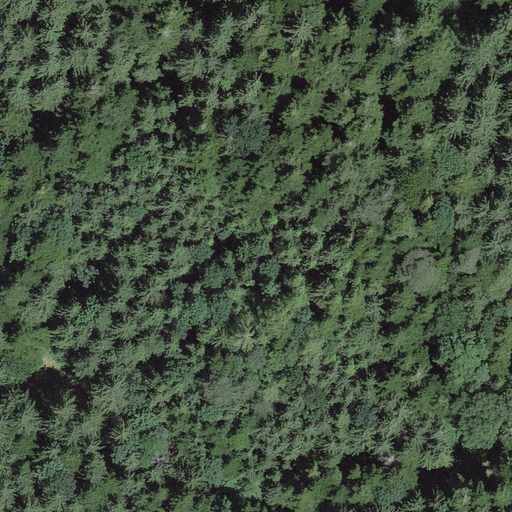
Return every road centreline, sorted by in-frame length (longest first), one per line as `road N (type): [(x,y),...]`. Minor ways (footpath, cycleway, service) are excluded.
road 1 (track): [(287,511),(204,491),(106,419),(0,397)]
road 2 (track): [(511,450),(389,501),(326,511)]
